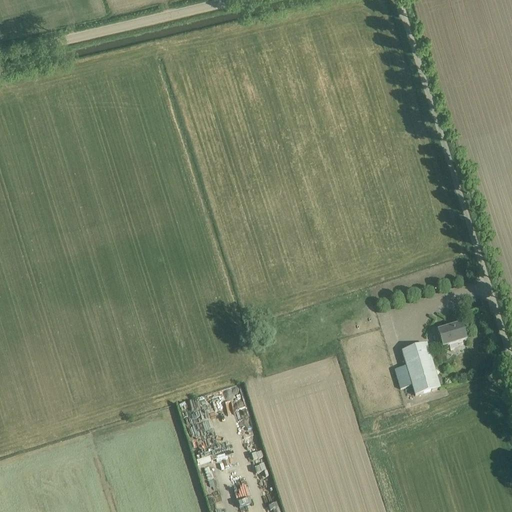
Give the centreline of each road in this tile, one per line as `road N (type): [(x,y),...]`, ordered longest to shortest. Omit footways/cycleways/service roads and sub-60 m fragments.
road 1 (unclassified): [(511,360),(400,0)]
road 2 (unclassified): [(0,53),(235,0)]
